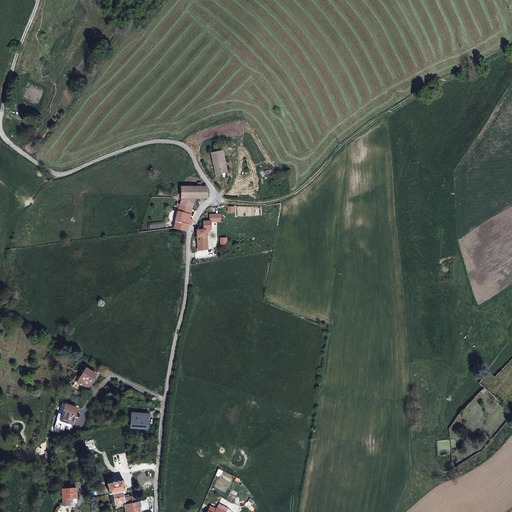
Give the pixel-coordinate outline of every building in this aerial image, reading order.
[(227,172),(222,151),(211,153),(216,174),(227,172)] [(259,181),(241,183),(243,197),(260,195),(259,181)] [(181,187),(181,199),(194,198),(207,198),(206,187),(181,187)] [(181,199),(180,202),(179,206),(179,207),(191,209),(194,198),(181,199)] [(175,221),(174,227),(187,230),(187,229),(188,224),(189,224),(191,225),(193,219),(189,219),(185,218),(186,214),(190,216),(191,209),(179,207),(178,211),(175,221)] [(197,236),(198,250),(208,248),(206,233),(205,229),(204,229),(197,229),(197,236)] [(77,382),(88,389),(97,374),(86,367),(77,382)] [(77,407),(65,403),(62,413),(60,420),(65,422),(72,424),(77,407)] [(60,420),(62,413),(56,412),(53,423),(63,426),(65,422),(60,420)] [(132,413),(131,427),(147,428),(148,414),(132,413)] [(123,502),(124,504),(138,501),(137,497),(133,498),(132,496),(129,496),(129,494),(127,495),(125,495),(125,492),(123,492),(123,491),(126,490),(123,480),(118,481),(118,480),(112,481),(112,482),(107,483),(110,494),(113,493),(115,504),(123,502)] [(64,505),(69,505),(69,503),(73,503),(72,498),(77,498),(76,486),(62,488),(64,505)] [(149,507),(147,497),(142,498),(142,500),(140,501),(141,506),(139,507),(140,509),(149,507)] [(140,511),(140,509),(139,507),(141,506),(140,501),(138,501),(124,504),(124,505),(125,511),(140,511)] [(219,503),(217,507),(226,511),(228,507),(219,503)]
